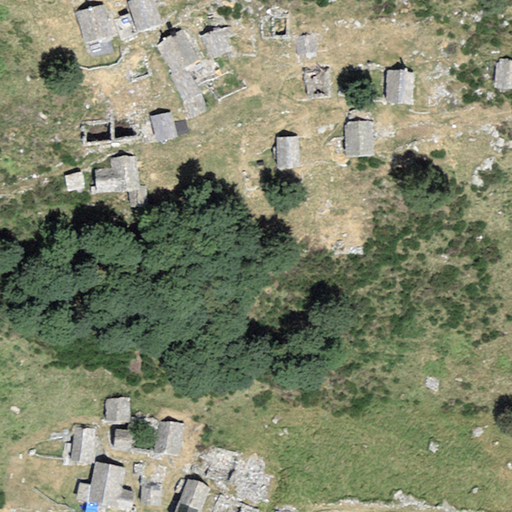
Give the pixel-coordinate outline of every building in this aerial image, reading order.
[(152,0),(132,0),(127,3),(138,33),(162,23),(152,0)] [(104,4),(75,13),(84,44),(113,36),(104,4)] [(221,28),(200,37),(210,60),(231,51),(221,28)] [(181,31),(155,46),(171,75),(185,68),(198,61),(181,31)] [(315,35),(295,36),(296,54),(316,53),(315,35)] [(511,61),(494,61),(493,89),(511,89),(511,61)] [(200,94),(185,68),(171,75),(169,77),(183,102),(180,103),(190,120),(207,111),(199,95),(200,94)] [(329,69),(303,70),(304,84),(307,84),(307,99),(330,98),(329,69)] [(407,71),(386,71),(385,104),(413,105),(413,73),(407,73),(407,71)] [(170,112),(148,118),(155,144),(178,137),(170,112)] [(372,122),(343,123),(344,158),(373,156),(372,122)] [(297,138),(276,138),(277,171),(298,170),(297,138)] [(134,158),(110,160),(111,169),(95,170),(97,194),(137,191),(134,158)] [(128,398),(104,400),(106,421),(130,419),(128,398)] [(182,424),(157,422),(154,454),(180,456),(182,424)] [(96,430),(73,427),(69,462),(92,464),(96,430)] [(136,431),(114,429),(113,447),(134,449),(136,431)] [(125,468),(94,462),(90,486),(78,483),(75,501),(130,511),(133,492),(121,489),(125,468)] [(186,479),(178,500),(202,509),(210,488),(186,479)] [(160,488),(141,486),(140,505),(159,506),(160,488)] [(201,511),(202,509),(178,500),(173,511),(201,511)]
